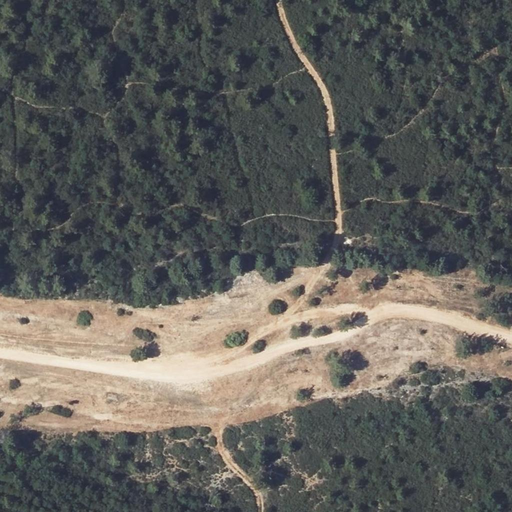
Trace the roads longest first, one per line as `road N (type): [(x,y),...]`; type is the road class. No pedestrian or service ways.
road 1 (track): [(0,351),(205,373),(389,309),(511,337)]
road 2 (track): [(282,349),(294,309),(338,239),(339,206),(326,90),(279,0)]
road 3 (track): [(389,309),(294,318),(190,359),(84,364)]
